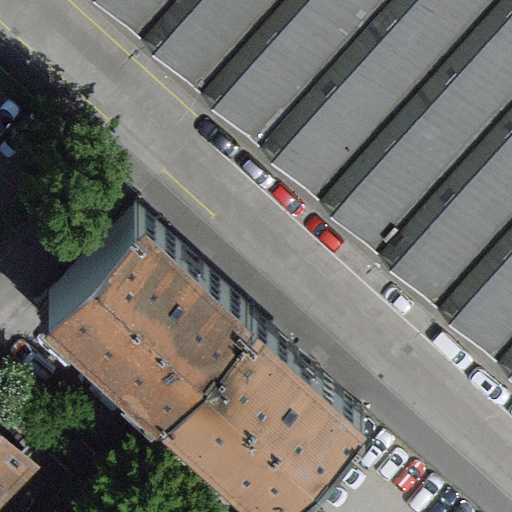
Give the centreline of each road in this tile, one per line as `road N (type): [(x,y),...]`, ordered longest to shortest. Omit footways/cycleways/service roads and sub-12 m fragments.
road 1 (unclassified): [(511,452),(23,0)]
road 2 (residential): [(142,511),(0,373)]
